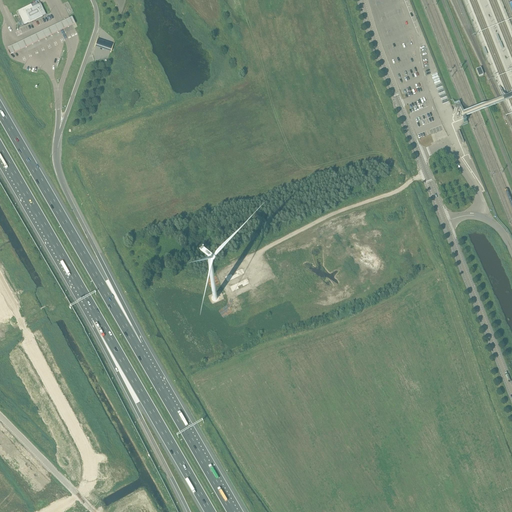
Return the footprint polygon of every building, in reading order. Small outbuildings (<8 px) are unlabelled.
[(31,5),(17,12),(24,25),(46,15),(40,4),(37,5),(32,8),(31,5)] [(32,38),(8,49),(11,56),(35,45),(43,41),(52,37),(55,35),(58,34),(62,32),(67,30),(71,28),(75,26),(72,19),(68,21),(63,23),(59,25),(55,27),(52,28),(49,30),(40,34),(32,38)] [(105,40),(99,38),(96,48),(102,50),(112,53),(114,43),(105,40)] [(447,98),(437,68),(431,70),(441,100),(447,98)] [(6,437),(9,434),(4,428),(1,431),(6,437)] [(27,456),(31,452),(25,446),(21,450),(27,456)]
